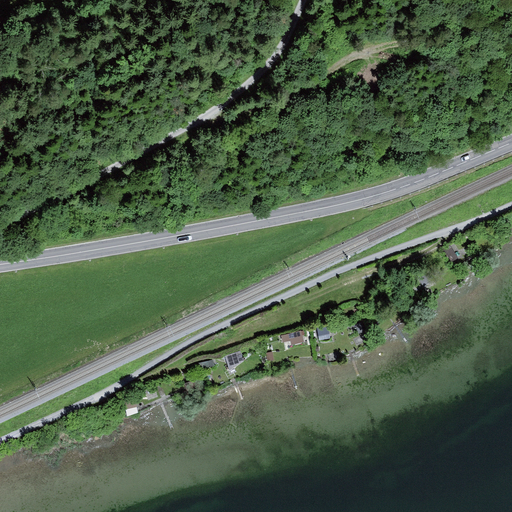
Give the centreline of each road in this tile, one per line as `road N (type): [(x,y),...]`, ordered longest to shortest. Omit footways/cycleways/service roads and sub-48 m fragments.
road 1 (track): [(0,440),(342,269),(511,206)]
road 2 (primary): [(511,142),(378,195),(0,264)]
road 3 (track): [(304,0),(277,60),(239,95),(0,227)]
road 4 (track): [(201,121),(281,101),(365,51),(419,51)]
